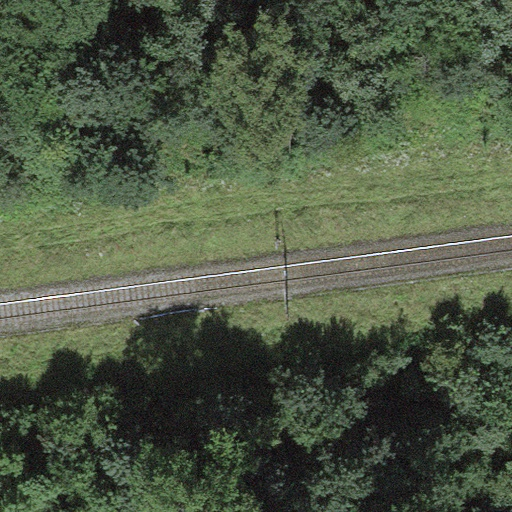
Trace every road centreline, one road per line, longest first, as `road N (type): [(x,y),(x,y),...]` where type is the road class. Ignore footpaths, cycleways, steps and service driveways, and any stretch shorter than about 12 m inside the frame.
road 1 (track): [(0,392),(511,308)]
road 2 (track): [(511,191),(0,257)]
